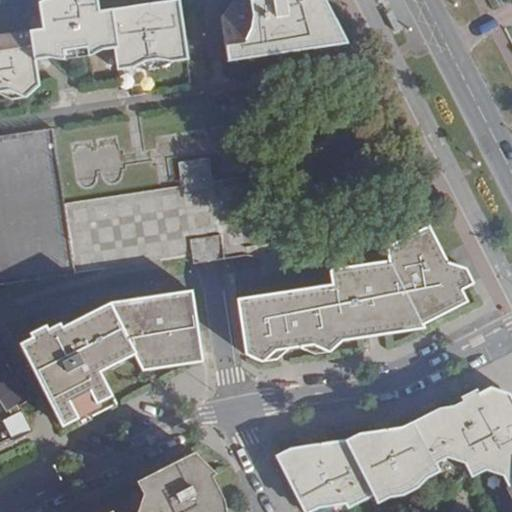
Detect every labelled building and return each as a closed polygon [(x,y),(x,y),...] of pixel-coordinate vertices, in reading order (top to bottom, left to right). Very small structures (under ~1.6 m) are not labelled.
[(0,32),(0,92),(11,100),(30,97),(39,87),(35,59),(51,56),(68,61),(102,56),(107,47),(115,46),(119,71),(135,69),(144,72),(167,68),(172,63),(188,61),(178,0),(170,0),(99,11),(97,0),(39,0),(44,26),(0,32)] [(244,0),(230,3),(222,17),(229,63),(345,45),(322,0),(244,0)] [(262,245),(286,242),(281,210),(268,212),(263,179),(256,176),(251,176),(242,178),(212,182),(209,160),(180,163),(183,186),(67,204),(77,274),(194,256),(197,273),(213,270),(260,263),(259,254),(263,253),(262,245)] [(317,342),(332,351),(343,339),(425,326),(424,322),(468,300),(463,291),(475,285),(466,266),(449,262),(429,225),(392,243),(395,258),(334,267),(336,282),(241,297),(250,353),(268,359),(280,348),(317,342)] [(23,342),(64,424),(90,411),(92,416),(116,404),(100,372),(138,353),(144,368),(203,359),(192,292),(116,303),(66,327),(63,321),(50,328),(47,323),(32,331),(34,336),(23,342)] [(0,403),(3,402),(12,415),(4,420),(16,440),(31,432),(17,404),(27,398),(0,356),(0,403)] [(479,391),(478,389),(462,397),(463,399),(452,405),(445,405),(401,428),(351,435),(302,443),(277,456),(305,511),(314,511),(324,504),(346,502),(350,509),(378,495),(380,500),(392,494),(401,496),(425,484),(426,478),(442,470),(439,462),(451,456),(466,460),(475,477),(487,470),(506,475),(511,486),(511,393),(492,384),(479,391)] [(462,397),(478,389),(476,386),(460,394),(462,397)] [(229,511),(229,506),(217,483),(220,478),(197,455),(138,485),(145,498),(140,511),(229,511)]
